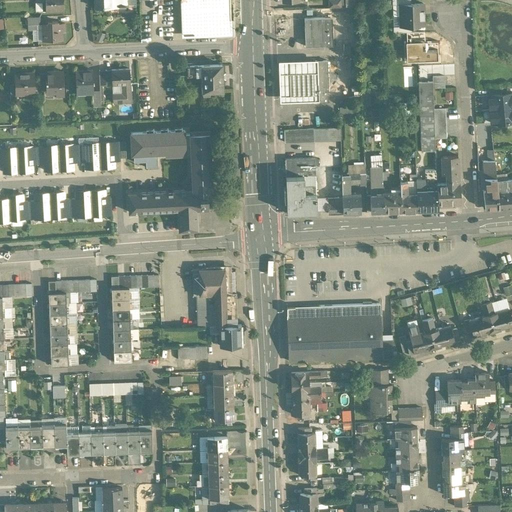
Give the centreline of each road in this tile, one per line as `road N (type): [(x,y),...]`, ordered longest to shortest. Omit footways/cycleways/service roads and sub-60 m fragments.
road 1 (secondary): [(269,511),(261,234)]
road 2 (residential): [(511,346),(427,371),(432,509)]
road 3 (residential): [(469,220),(457,0)]
road 4 (tertiary): [(469,220),(261,234)]
road 5 (secondary): [(261,234),(251,46)]
road 6 (residential): [(120,250),(117,180),(0,185)]
road 7 (residential): [(104,368),(40,370),(34,256)]
road 8 (residential): [(104,368),(143,367),(153,377),(156,468),(132,478)]
road 9 (residential): [(83,53),(251,46)]
road 10 (residential): [(120,250),(261,234)]
road 11 (residential): [(132,478),(0,481)]
